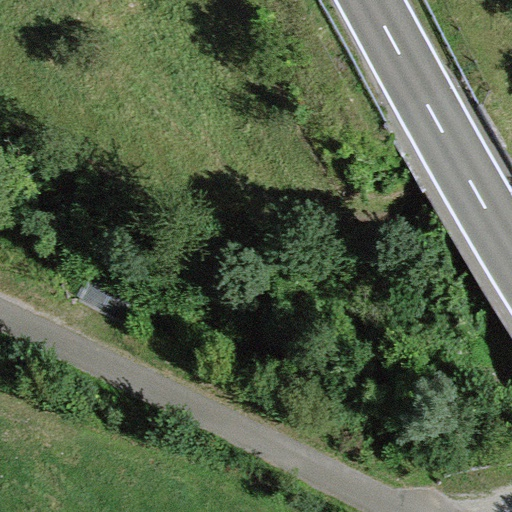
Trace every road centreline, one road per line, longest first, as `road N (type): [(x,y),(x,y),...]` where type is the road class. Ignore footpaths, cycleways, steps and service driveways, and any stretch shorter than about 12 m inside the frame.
road 1 (track): [(0,309),(409,511)]
road 2 (secondary): [(511,249),(373,0)]
